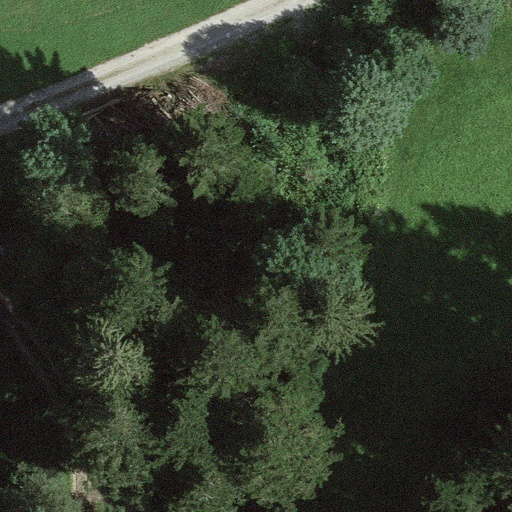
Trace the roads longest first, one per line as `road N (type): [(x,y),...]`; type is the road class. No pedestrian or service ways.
road 1 (track): [(0,130),(122,87),(312,0)]
road 2 (track): [(0,307),(76,410),(98,465),(93,511)]
